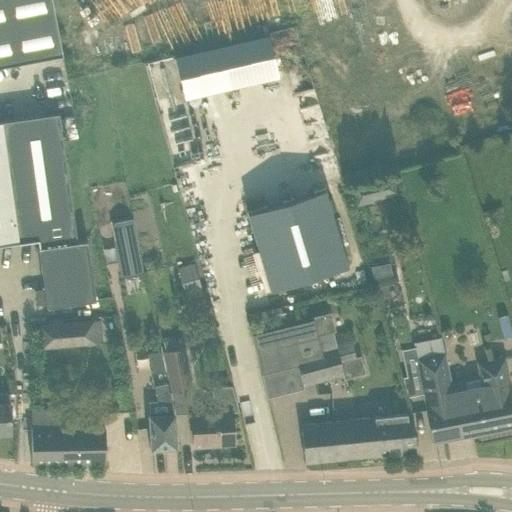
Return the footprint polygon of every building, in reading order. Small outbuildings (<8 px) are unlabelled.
[(51,0),(0,0),(0,64),(62,53),(51,0)] [(273,33),(177,53),(186,95),(282,75),(273,33)] [(1,120),(18,241),(37,238),(38,246),(37,246),(43,288),(34,289),(36,304),(45,302),(45,306),(94,299),(86,239),(76,241),(58,112),(1,120)] [(338,126),(348,152),(373,142),(363,116),(338,126)] [(0,243),(18,241),(1,120),(0,120),(0,243)] [(352,185),(357,204),(372,200),(371,195),(397,188),(393,174),(352,185)] [(324,188),(247,212),(270,289),(347,266),(324,188)] [(113,244),(120,277),(143,273),(133,219),(111,223),(115,244),(113,244)] [(279,305),(256,310),(258,320),(282,315),(279,305)] [(312,320),(251,335),(261,373),(297,365),(302,385),(343,374),(340,362),(356,357),(349,331),(333,335),(332,330),(316,334),(312,320)] [(39,325),(41,347),(81,343),(79,322),(39,325)] [(414,346),(400,349),(406,375),(418,372),(428,423),(432,442),(511,426),(511,393),(511,390),(504,357),(489,360),(476,362),(479,377),(451,383),(444,351),(443,352),(440,336),(413,342),(414,346)] [(163,351),(161,351),(167,382),(169,391),(170,391),(192,387),(185,347),(182,347),(180,337),(162,341),(163,351)] [(157,400),(149,401),(149,413),(150,427),(151,447),(152,447),(155,450),(163,449),(166,446),(175,446),(174,426),(173,412),(171,399),(170,391),(169,391),(167,382),(154,385),(157,400)] [(211,386),(213,409),(191,411),(193,445),(233,442),(231,411),(238,411),(231,385),(211,386)] [(312,393),(315,414),(334,412),(332,391),(312,393)] [(0,392),(0,431),(9,431),(9,402),(8,402),(8,393),(0,392)] [(300,422),(302,441),(304,461),(415,450),(411,411),(300,422)] [(31,424),(31,442),(31,462),(105,461),(105,426),(70,427),(70,423),(31,424)]
